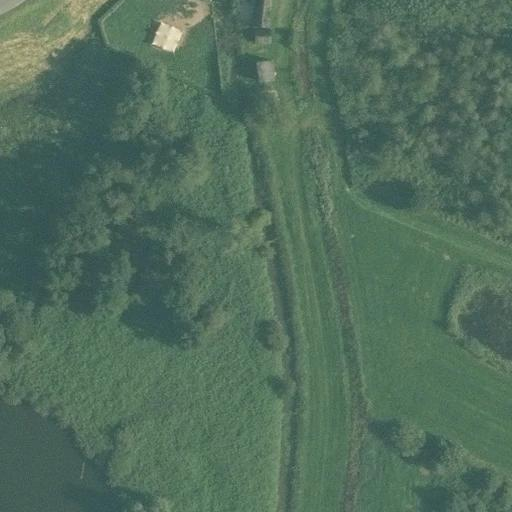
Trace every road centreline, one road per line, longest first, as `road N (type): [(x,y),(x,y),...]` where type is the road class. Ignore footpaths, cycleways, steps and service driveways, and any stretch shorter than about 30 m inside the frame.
road 1 (track): [(288,128),(336,394),(319,511)]
road 2 (track): [(328,111),(288,128),(280,39),(287,0)]
